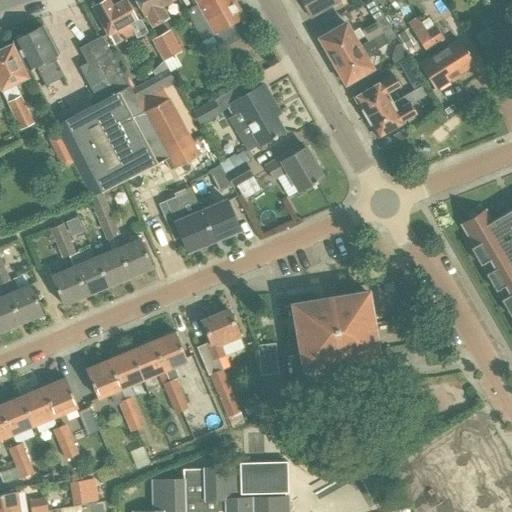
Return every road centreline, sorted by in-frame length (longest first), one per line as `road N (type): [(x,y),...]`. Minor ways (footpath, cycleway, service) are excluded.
road 1 (residential): [(0,361),(382,202)]
road 2 (residential): [(511,413),(503,410),(488,364),(430,264),(414,256),(382,202)]
road 3 (residential): [(382,202),(267,0)]
road 4 (residential): [(382,202),(511,147)]
